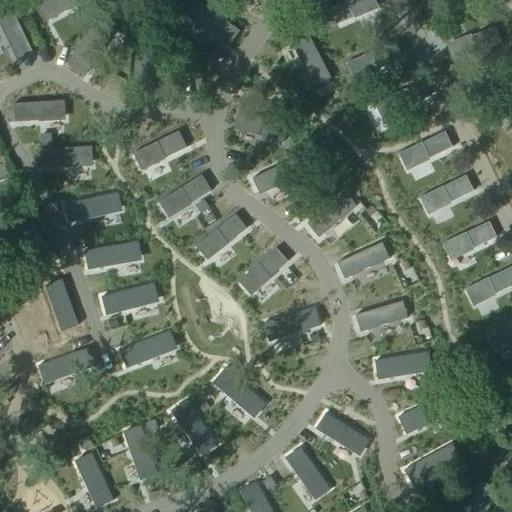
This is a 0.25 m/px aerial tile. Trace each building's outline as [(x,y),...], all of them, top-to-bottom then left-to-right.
[(80,4),(87,0),(47,0),(48,0),(36,6),(46,23),(57,17),(68,11),(80,4)] [(366,15),(378,10),(373,0),(351,0),(346,2),(347,3),(335,8),(323,13),(330,29),(342,24),(353,19),(354,20),(366,15)] [(456,3),(463,0),(422,0),(421,1),(428,16),(442,10),(456,3)] [(229,25),(219,18),(209,11),(198,3),(198,5),(196,7),(188,18),(198,26),(208,33),(219,40),(229,47),(239,32),(229,25)] [(511,18),(503,19),(504,42),(511,42),(511,18)] [(30,45),(24,34),(18,23),(4,31),(14,48),(9,50),(13,58),(17,55),(22,63),(35,56),(30,45)] [(84,77),(100,56),(98,55),(113,36),(100,25),(69,65),(84,77)] [(493,30),(448,46),(453,61),(498,45),(493,30)] [(325,69),(319,58),(313,46),(308,35),(306,36),(291,44),(297,55),(302,65),(308,77),(314,89),(331,80),(325,69)] [(387,66),(398,61),(391,44),(379,49),(368,54),(357,59),(346,64),(353,80),(362,76),(364,75),(375,70),(376,71),(387,66)] [(160,73),(164,49),(148,46),(139,96),(158,99),(163,74),(160,73)] [(483,72),(469,78),(474,89),(479,99),(478,100),(483,111),(488,122),(505,115),(499,103),(494,92),(493,93),(488,82),(483,72)] [(415,104),(428,98),(420,83),(408,89),(396,95),(395,94),(385,99),(374,104),(375,105),(382,121),(393,116),(403,111),(403,110),(415,104)] [(65,119),(64,102),(51,103),(38,103),(26,104),(13,105),(14,123),(27,123),(40,122),(39,121),(52,120),(65,119)] [(293,125),(280,121),(267,118),(254,114),(241,110),(235,131),(247,134),(259,137),(271,140),(283,144),(286,134),(291,135),(293,125)] [(175,154),(186,149),(177,132),(166,138),(155,143),(144,149),(133,154),(134,155),(136,160),(141,170),(153,164),(164,158),(165,159),(175,154)] [(440,154),(451,149),(444,133),(432,139),(421,145),(420,144),(409,150),(397,155),(398,156),(406,172),(417,167),(429,161),(428,160),(440,154)] [(92,165),(91,149),(91,148),(78,149),(65,149),(52,150),(40,151),(41,169),(54,169),(66,168),(66,167),(79,166),(92,165)] [(304,174),(296,159),(285,164),(274,169),(263,175),(252,180),(259,196),(266,193),(270,190),(281,185),(293,180),(296,178),(304,174)] [(7,171),(0,174),(0,178),(4,187),(12,184),(7,171)] [(200,198),(211,192),(200,176),(190,183),(179,189),(169,196),(158,203),(159,204),(168,218),(179,211),(189,204),(190,205),(200,198)] [(461,198),(473,192),(465,177),(453,183),(442,188),(441,188),(430,194),(418,199),(419,200),(427,216),(438,211),(450,205),(449,204),(461,198)] [(122,213),(118,194),(104,197),(91,200),(78,203),(65,206),(69,224),(82,221),(95,218),(108,216),(122,213)] [(327,231),(337,223),(346,216),(350,213),(356,208),(344,194),(335,202),(325,209),(316,217),(306,225),(318,239),(323,235),(327,231)] [(236,237),(246,229),(235,215),(225,223),(215,231),(205,238),(195,246),(196,247),(205,259),(215,251),(226,243),(227,244),(236,237)] [(472,250),(484,244),(496,239),(489,223),(477,229),(465,234),(453,240),(441,245),(442,246),(450,263),(461,257),(473,251),(472,250)] [(35,229),(0,249),(0,270),(2,274),(46,248),(35,229)] [(141,262),(138,246),(138,243),(124,246),(111,248),(98,250),(84,253),(88,271),(101,269),(114,267),(128,264),(141,262)] [(382,264),(389,261),(381,244),(370,249),(359,254),(348,259),(336,264),(344,281),(351,278),(355,276),(367,271),(378,266),(382,264)] [(279,271),(287,263),(275,249),(266,257),(256,266),(247,274),(237,283),(239,284),(248,295),(258,286),(268,277),(270,279),(279,271)] [(495,295),(506,290),(511,286),(511,271),(510,268),(499,274),(487,280),(487,279),(475,285),(464,290),(465,292),(472,307),(484,302),(495,296),(495,295)] [(158,304),(154,287),(153,285),(140,288),(127,291),(114,295),(101,298),(106,317),(119,314),(132,311),(145,307),(158,304)] [(407,320),(402,302),(390,306),(378,309),(366,313),(354,316),(360,334),(367,332),(371,330),(383,327),(395,323),(400,322),(407,320)] [(320,327),(314,309),(301,313),(289,317),(276,321),(263,325),(264,327),(268,340),(281,336),(295,331),(296,334),(308,331),(320,327)] [(130,342),(158,332),(151,313),(123,324),(130,342)] [(46,327),(25,335),(31,350),(71,335),(65,320),(58,322),(57,318),(44,323),(46,327)] [(511,322),(509,324),(508,324),(497,329),(485,335),(486,336),(494,352),(505,346),(511,343),(511,322)] [(151,360),(164,356),(176,351),(170,333),(157,338),(145,342),(132,347),(120,352),(127,370),(139,365),(151,360)] [(94,369),(88,350),(75,354),(63,358),(50,363),(38,367),(43,383),(44,386),(57,382),(69,377),(82,373),(94,369)] [(430,369),(428,355),(428,354),(414,356),(401,358),(388,360),(374,363),(378,381),(391,379),(404,377),(403,374),(417,371),(430,369)] [(265,405),(255,396),(244,388),(234,379),(224,371),(212,385),(220,391),(222,394),(233,402),(243,411),(253,419),(264,406),(265,405)] [(442,418),(454,412),(447,398),(447,396),(434,402),(422,408),(410,413),(398,419),(405,435),(418,429),(430,424),(442,418)] [(208,436),(201,425),(193,413),(185,402),(170,413),(178,424),(185,435),(193,446),(200,458),(216,447),(208,436)] [(370,442),(358,436),(347,429),(336,422),(325,415),(316,431),(315,432),(326,438),(338,445),(349,452),(360,459),(370,442)] [(153,463),(149,451),(145,439),(141,427),(123,433),(127,445),(128,448),(131,458),(135,470),(140,482),(156,476),(157,476),(153,463)] [(425,482),(437,476),(448,469),(460,463),(452,448),(451,446),(439,452),(427,459),(416,465),(404,472),(413,488),(413,489),(425,482)] [(329,490),(321,480),(314,470),(307,459),(299,449),(285,459),(293,470),(300,480),(308,490),(315,500),(329,490)] [(112,501),(106,490),(101,478),(96,467),(91,455),(75,463),(80,474),(81,477),(85,486),(90,497),(95,508),(112,501)] [(271,511),(268,506),(262,495),(255,484),(240,492),(246,504),(251,511),(271,511)] [(486,511),(489,506),(495,494),(478,485),(473,497),(467,508),(465,511),(486,511)]
